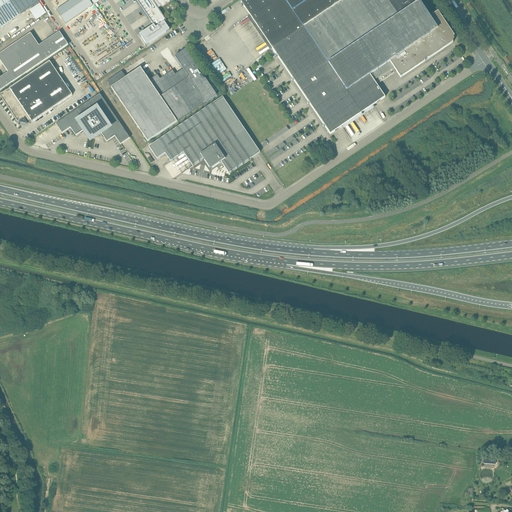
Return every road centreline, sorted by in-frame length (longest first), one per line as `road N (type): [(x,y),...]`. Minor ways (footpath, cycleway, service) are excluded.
road 1 (unclassified): [(485,60),(262,206),(28,150),(0,114)]
road 2 (trunk): [(296,250),(0,188)]
road 3 (trunk): [(0,201),(275,260)]
road 4 (trunk): [(275,260),(511,305)]
road 5 (trunk): [(275,260),(396,265),(511,254)]
road 6 (trunk): [(511,196),(418,237),(296,250)]
road 7 (trunk): [(511,243),(395,254),(296,250)]
